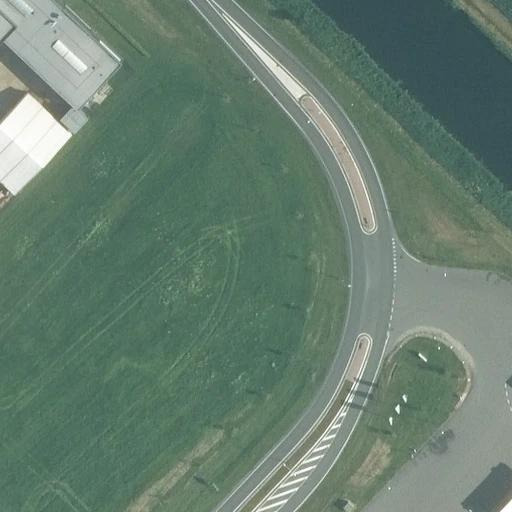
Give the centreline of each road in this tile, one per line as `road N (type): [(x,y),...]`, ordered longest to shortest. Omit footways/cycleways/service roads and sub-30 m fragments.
road 1 (tertiary): [(204,0),(319,138),(345,196),(358,263),(355,307),(329,392),(224,511)]
road 2 (tertiary): [(285,511),(333,452),(362,392),(380,336),(384,233),(352,140),(317,91),(213,0)]
